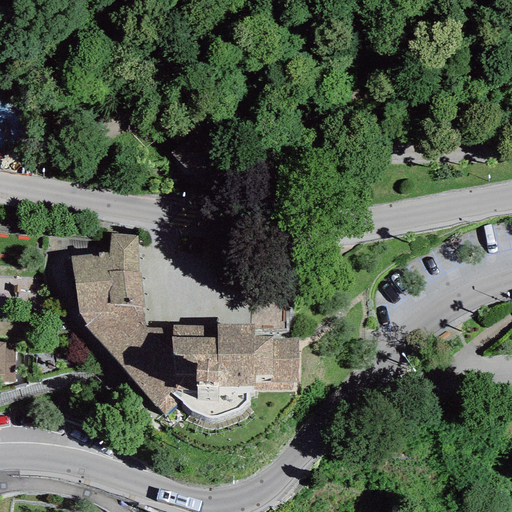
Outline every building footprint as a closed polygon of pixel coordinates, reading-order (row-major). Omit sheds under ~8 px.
[(233,169),(200,129),(170,154),(203,193),(233,169)] [(137,236),(110,234),(109,249),(109,252),(71,257),(79,315),(142,308),(144,308),(138,251),(137,236)] [(146,328),(142,308),(79,315),(87,324),(85,327),(155,408),(157,406),(164,416),(176,404),(167,395),(175,390),(172,328),(146,328)] [(171,325),(172,328),(175,390),(196,391),(196,386),(217,387),(254,387),(254,392),(292,390),(293,383),(298,383),(297,338),(272,340),(272,336),(254,337),(253,325),(217,324),(217,326),(171,325)] [(0,381),(14,382),(14,341),(0,340),(0,381)] [(217,402),(217,387),(196,386),(196,391),(196,401),(217,402)]
